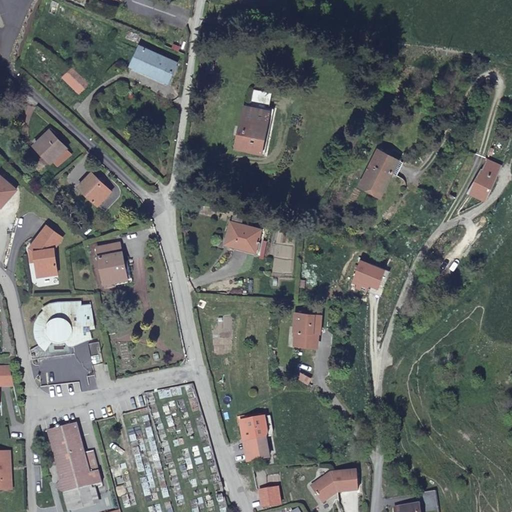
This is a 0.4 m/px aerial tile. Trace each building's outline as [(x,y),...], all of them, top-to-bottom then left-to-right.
[(129,31),(127,36),(139,42),(141,36),(129,31)] [(141,46),(132,66),(168,82),(177,62),(141,46)] [(168,82),(132,66),(131,68),(167,85),(168,82)] [(80,95),(90,86),(73,68),(63,78),(80,95)] [(260,150),(272,93),(253,90),(250,109),(246,109),(238,146),(260,150)] [(46,154),(52,160),(65,147),(51,132),(40,143),(48,152),(46,154)] [(48,152),(40,143),(37,145),(46,154),(48,152)] [(381,196),(400,159),(378,148),(359,185),(381,196)] [(477,182),(490,188),(501,165),(488,158),(477,182)] [(98,206),(110,193),(101,184),(102,183),(92,172),(78,186),(98,206)] [(17,191),(0,176),(0,205),(3,208),(17,191)] [(469,191),(486,199),(490,188),(477,182),(474,180),(469,191)] [(231,221),(224,243),(255,251),(261,228),(231,221)] [(46,223),(29,246),(34,250),(35,258),(36,265),(44,264),(45,273),(57,271),(53,246),(62,235),(46,223)] [(127,279),(120,243),(97,247),(104,284),(106,283),(107,288),(115,286),(115,281),(127,279)] [(350,285),(367,291),(369,284),(376,287),(384,266),(360,258),(350,285)] [(37,274),(45,273),(44,264),(36,265),(37,274)] [(48,345),(52,340),(65,340),(66,343),(68,345),(73,346),(73,339),(78,339),(79,341),(83,341),(91,339),(90,329),(95,327),(90,305),(80,306),(79,302),(58,303),(50,304),(42,309),(44,311),(39,316),(37,319),(35,324),(35,333),(39,342),(44,339),(48,345)] [(294,329),(293,347),(318,348),(319,334),(322,334),(324,313),(293,311),(292,329),(294,329)] [(104,363),(100,339),(89,341),(93,365),(104,363)] [(0,385),(13,385),(9,365),(0,365),(0,385)] [(302,375),(299,381),(307,385),(310,379),(302,375)] [(64,495),(66,501),(93,493),(91,487),(101,484),(92,452),(84,454),(76,425),(46,433),(60,482),(56,490),(64,495)] [(248,462),(270,457),(265,437),(244,441),(248,462)] [(0,488),(12,488),(10,450),(0,450),(0,488)] [(360,492),(359,473),(333,474),(313,487),(324,503),(334,497),(334,493),(360,492)] [(281,504),(278,487),(260,490),(263,506),(281,504)] [(93,493),(66,501),(68,511),(74,511),(96,506),(93,493)] [(422,511),(421,502),(395,507),(396,511),(422,511)]
